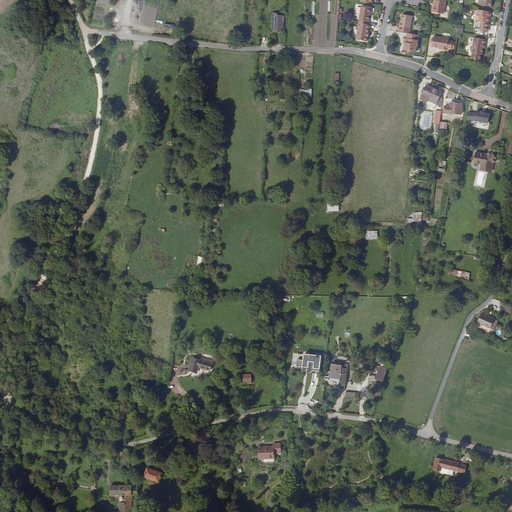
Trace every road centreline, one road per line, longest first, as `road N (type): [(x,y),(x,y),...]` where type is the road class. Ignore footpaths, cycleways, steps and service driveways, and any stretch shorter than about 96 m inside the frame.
road 1 (unclassified): [(0,420),(10,401),(125,445),(278,410),(426,435)]
road 2 (residential): [(102,32),(355,51)]
road 3 (unclassified): [(426,435),(468,317),(487,301),(503,266)]
road 4 (residential): [(489,100),(377,57)]
